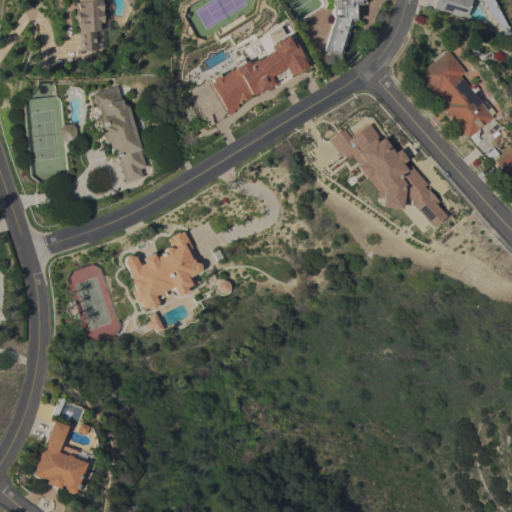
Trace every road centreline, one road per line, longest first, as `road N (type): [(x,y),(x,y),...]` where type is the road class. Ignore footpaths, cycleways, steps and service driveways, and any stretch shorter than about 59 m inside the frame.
road 1 (residential): [(0,461),(33,372),(37,317),(0,179)]
road 2 (residential): [(234,153),(110,225),(26,255)]
road 3 (residential): [(369,76),(511,237)]
road 4 (residential): [(405,0),(392,43),(369,76),(318,105)]
